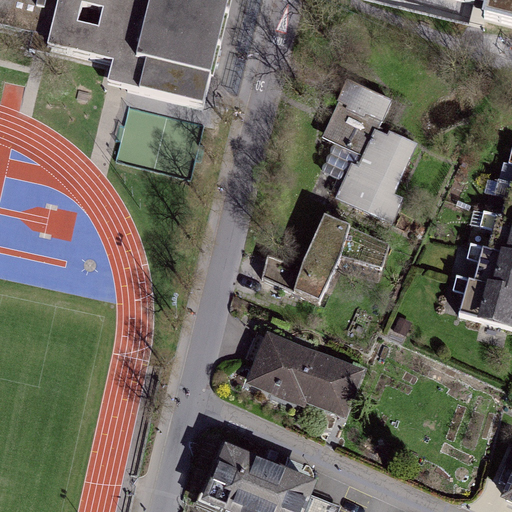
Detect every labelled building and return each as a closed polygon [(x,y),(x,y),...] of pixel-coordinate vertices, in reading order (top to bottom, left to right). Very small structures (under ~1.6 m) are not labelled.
[(5,0),(3,11),(0,22),(0,59),(212,114),(238,0),(5,0)] [(485,20),(511,26),(511,0),(463,0),(488,6),(485,20)] [(395,106),(358,92),(319,192),(392,221),(419,151),(383,137),(395,106)] [(511,219),(507,218),(497,252),(511,255),(511,219)] [(392,250),(322,219),(298,272),(270,260),(260,284),(321,310),(343,261),(380,277),(392,250)] [(511,255),(497,252),(488,286),(511,292),(511,255)] [(511,292),(488,286),(478,319),(511,329),(511,292)] [(366,377),(269,338),(249,387),(346,426),(366,377)] [(320,489),(226,449),(199,511),(333,511),(334,509),(315,501),(320,489)] [(511,481),(502,504),(511,507),(511,481)]
